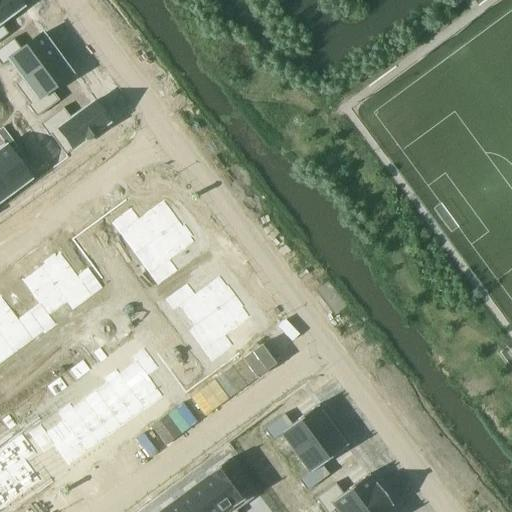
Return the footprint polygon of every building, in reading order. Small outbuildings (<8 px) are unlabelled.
[(0,0),(0,40),(8,35),(0,25),(0,23),(21,8),(15,0),(0,0)] [(12,40),(0,48),(0,66),(1,67),(8,61),(22,79),(22,80),(56,55),(41,35),(20,50),(12,40)] [(22,79),(14,85),(28,105),(26,106),(35,118),(58,102),(50,90),(71,75),(56,55),(22,80),(22,79)] [(63,108),(39,125),(48,138),(50,136),(65,156),(86,140),(97,132),(108,124),(92,103),(71,119),(63,108)] [(0,129),(0,139),(2,143),(9,138),(2,128),(0,129)] [(10,152),(16,147),(9,138),(2,143),(10,152)] [(5,147),(0,150),(0,180),(10,195),(29,180),(5,147)] [(0,180),(0,201),(10,195),(0,180)] [(131,209),(111,224),(134,255),(179,222),(164,202),(165,201),(165,200),(139,219),(131,209)] [(179,222),(134,255),(157,286),(177,272),(170,261),(196,242),(195,241),(194,242),(192,239),(194,238),(184,224),(182,226),(179,222)] [(45,265),(41,268),(67,303),(66,304),(72,311),(102,289),(87,269),(77,276),(59,253),(58,253),(59,254),(56,256),(55,254),(43,263),(45,265)] [(22,280),(21,281),(39,305),(28,312),(43,333),(44,335),(56,326),(49,316),(66,304),(67,303),(41,268),(23,281),(22,280)] [(186,284),(165,301),(173,312),(179,308),(193,327),(194,328),(236,296),(227,285),(226,286),(220,277),(221,276),(220,275),(194,295),(186,284)] [(0,336),(14,355),(43,333),(28,312),(18,320),(0,296),(0,297),(0,298),(0,297),(0,336)] [(193,327),(187,331),(211,363),(233,347),(225,337),(251,318),(250,317),(249,317),(243,309),(245,308),(236,296),(194,328),(193,327)] [(0,364),(14,355),(0,336),(0,364)] [(99,349),(93,354),(100,364),(106,359),(99,349)] [(118,373),(118,374),(145,411),(163,398),(148,377),(158,369),(143,349),(132,357),(135,361),(118,373)] [(82,362),(76,366),(83,376),(89,371),(82,362)] [(76,366),(70,371),(77,381),(83,376),(76,366)] [(115,370),(102,379),(105,383),(106,383),(133,419),(143,411),(144,412),(145,411),(118,374),(118,373),(115,370)] [(59,379),(53,383),(60,393),(66,388),(59,379)] [(53,383),(47,388),(54,398),(60,393),(53,383)] [(105,383),(94,391),(121,427),(133,419),(106,383),(105,383)] [(94,391),(83,400),(110,436),(121,427),(94,391)] [(41,392),(33,398),(39,406),(47,400),(41,392)] [(72,408),(71,408),(98,444),(110,436),(83,400),(72,408)] [(69,404),(56,413),(62,421),(86,453),(98,444),(71,408),(72,408),(69,404)] [(283,415),(263,430),(271,441),(279,435),(293,454),(330,427),(316,408),(317,407),(317,406),(291,425),(283,415)] [(8,416),(1,421),(9,431),(15,426),(8,416)] [(40,426),(28,434),(43,454),(53,446),(69,467),(70,466),(69,466),(86,453),(62,421),(45,433),(40,426)] [(330,427),(293,454),(307,474),(300,479),(308,491),(328,476),(320,465),(346,446),(346,445),(344,446),(342,443),(345,441),(336,429),(333,431),(330,427)] [(21,434),(0,449),(0,465),(22,495),(39,483),(40,483),(41,483),(26,462),(36,454),(21,434)] [(225,462),(206,476),(207,477),(208,476),(234,511),(235,511),(253,499),(225,462)] [(0,489),(11,504),(22,495),(0,465),(0,489)] [(334,484),(314,499),(323,511),(360,511),(383,495),(374,484),(373,485),(367,477),(368,476),(368,475),(342,494),(334,484)] [(207,477),(196,485),(216,511),(235,511),(234,511),(208,476),(207,477)] [(216,511),(196,485),(185,493),(198,511),(216,511)] [(0,489),(0,511),(11,504),(0,489)] [(177,500),(173,502),(180,511),(198,511),(185,493),(177,500)] [(383,495),(360,511),(393,511),(390,508),(391,507),(383,495)] [(180,511),(173,502),(162,511),(180,511)] [(307,511),(301,502),(287,511),(307,511)]
